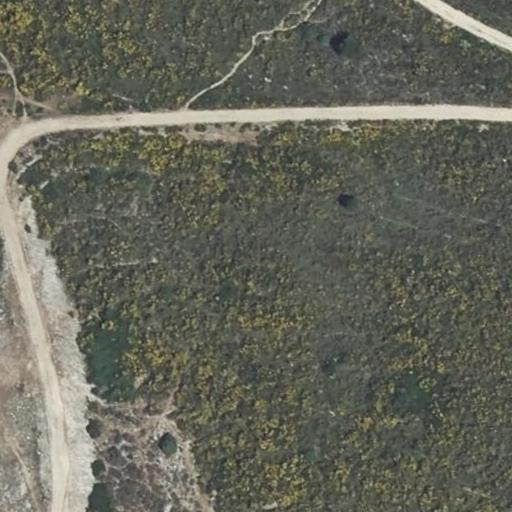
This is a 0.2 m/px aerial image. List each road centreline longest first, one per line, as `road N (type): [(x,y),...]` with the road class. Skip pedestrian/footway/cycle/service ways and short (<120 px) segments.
road 1 (track): [(23,131),(183,116),(511,113)]
road 2 (track): [(57,511),(56,417),(5,212),(1,164)]
